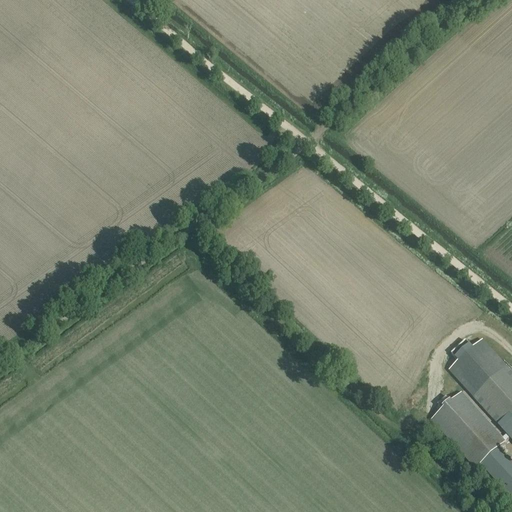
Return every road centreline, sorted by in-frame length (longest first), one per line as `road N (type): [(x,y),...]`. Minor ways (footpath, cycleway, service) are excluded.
road 1 (track): [(0,361),(306,144)]
road 2 (track): [(306,144),(511,309)]
road 3 (track): [(306,144),(130,0)]
road 4 (track): [(306,144),(469,0)]
